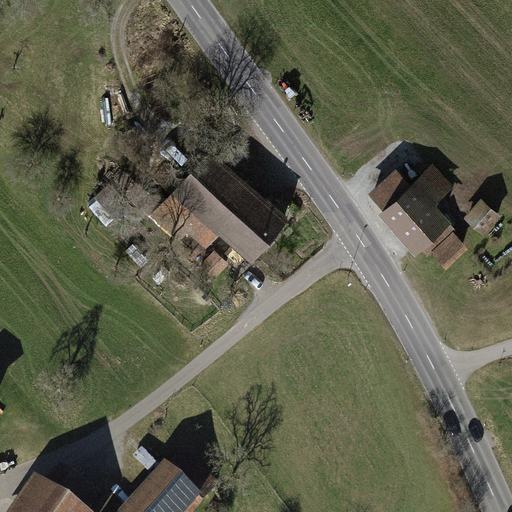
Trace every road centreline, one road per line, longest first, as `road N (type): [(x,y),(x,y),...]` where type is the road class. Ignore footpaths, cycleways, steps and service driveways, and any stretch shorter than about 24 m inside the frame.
road 1 (residential): [(0,487),(66,458),(179,386),(357,237)]
road 2 (tertiary): [(357,237),(186,0)]
road 3 (tertiary): [(438,382),(357,237)]
road 4 (tertiary): [(498,511),(438,382)]
